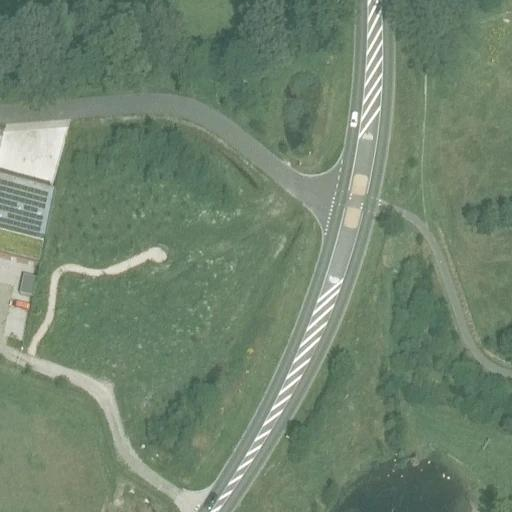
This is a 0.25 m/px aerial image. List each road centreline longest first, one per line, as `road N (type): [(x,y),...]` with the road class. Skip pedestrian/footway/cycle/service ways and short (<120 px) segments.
road 1 (primary): [(269,421),(322,344),(370,204),(386,96),(385,0)]
road 2 (primary): [(361,0),(341,197),(269,421)]
